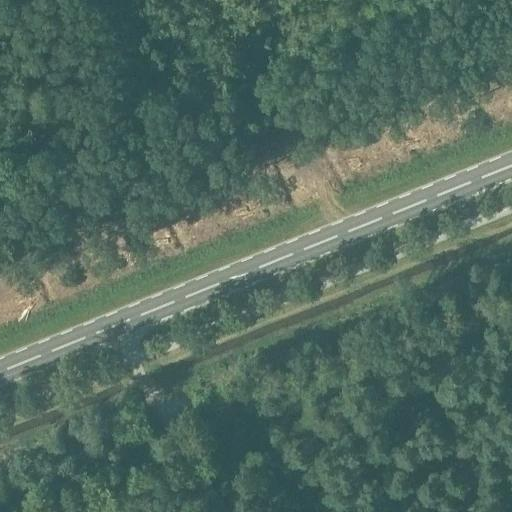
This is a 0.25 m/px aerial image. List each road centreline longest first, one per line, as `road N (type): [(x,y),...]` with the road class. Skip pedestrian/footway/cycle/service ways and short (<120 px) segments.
road 1 (secondary): [(0,373),(511,167)]
road 2 (track): [(337,237),(310,167),(215,0)]
